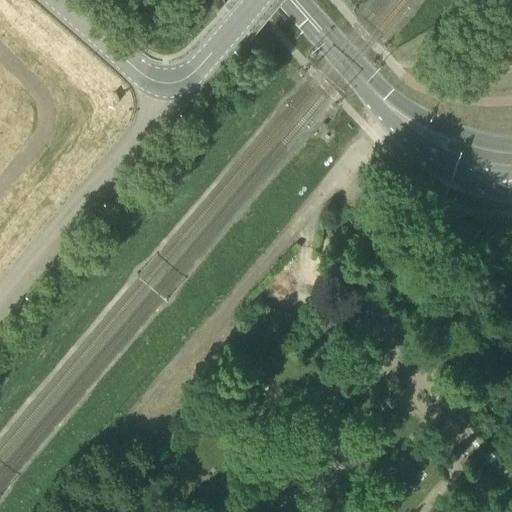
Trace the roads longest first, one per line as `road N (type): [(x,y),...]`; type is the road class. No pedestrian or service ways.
road 1 (tertiary): [(511,144),(447,130),(371,89)]
road 2 (tertiary): [(371,89),(403,131),(465,175)]
